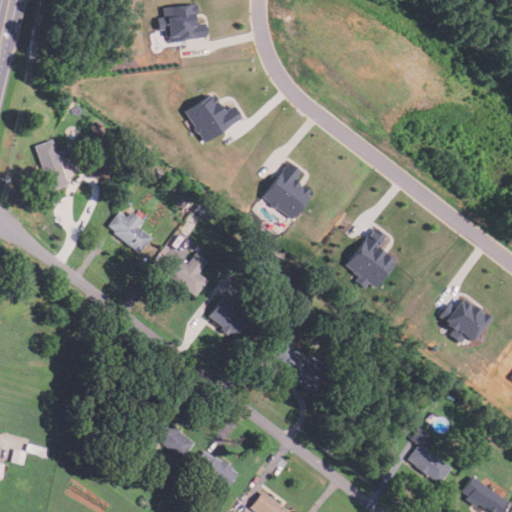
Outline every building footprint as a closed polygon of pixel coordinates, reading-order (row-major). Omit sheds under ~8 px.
[(203,37),(202,23),(194,23),(193,3),(161,5),(162,16),(155,16),(156,30),(166,29),(167,39),(203,37)] [(239,118),(231,105),(222,111),(210,92),(182,110),(201,141),(239,118)] [(32,145),(46,190),(64,184),(58,163),(63,161),(59,150),(54,152),(49,139),(32,145)] [(260,195),(289,218),(310,192),(292,178),(299,170),(286,161),(260,195)] [(139,220),(128,211),(122,217),(116,211),(104,225),(136,252),(148,237),(135,226),(139,220)] [(383,235),(370,226),(342,265),(372,288),(392,260),(375,247),(383,235)] [(204,259),(189,250),(184,257),(176,250),(160,272),(192,294),(203,279),(195,272),(204,259)] [(204,316),(231,335),(244,317),(217,297),(204,316)] [(458,342),(463,336),(470,341),(487,317),(459,297),(452,307),(446,302),(435,316),(451,327),(446,334),(458,342)] [(323,373),(279,340),(266,356),(311,390),(323,373)] [(145,430),(177,458),(190,443),(158,415),(145,430)] [(446,466),(422,450),(431,437),(418,428),(398,457),(434,482),(446,466)] [(222,487),(233,471),(201,449),(189,465),(222,487)] [(494,511),(503,501),(473,478),(462,492),(488,511),(494,511)] [(288,511),(258,489),(246,505),(254,511),(288,511)]
